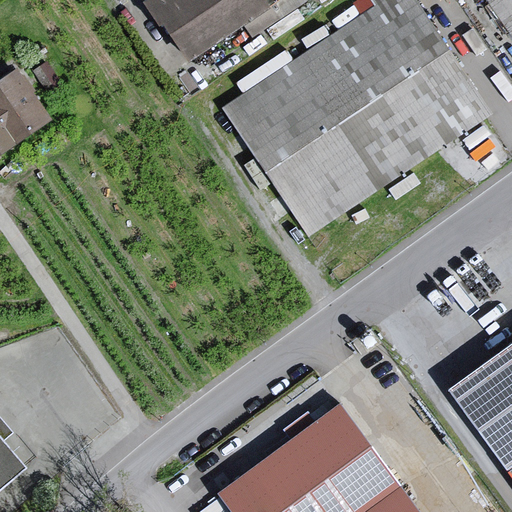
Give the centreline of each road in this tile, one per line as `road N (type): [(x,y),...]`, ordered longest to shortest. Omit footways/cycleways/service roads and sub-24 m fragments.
road 1 (residential): [(164,449),(511,189)]
road 2 (residential): [(0,222),(164,449)]
road 3 (unknown): [(479,511),(329,324)]
